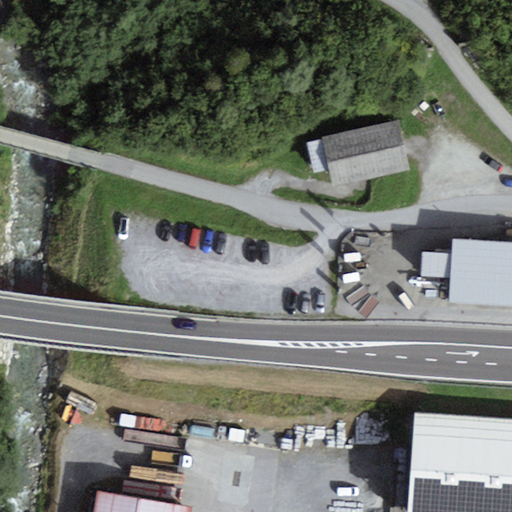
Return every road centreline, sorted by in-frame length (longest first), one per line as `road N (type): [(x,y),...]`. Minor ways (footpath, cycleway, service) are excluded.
road 1 (track): [(511,218),(274,207),(0,137)]
road 2 (primary): [(0,316),(179,338),(511,360)]
road 3 (track): [(398,0),(511,131)]
